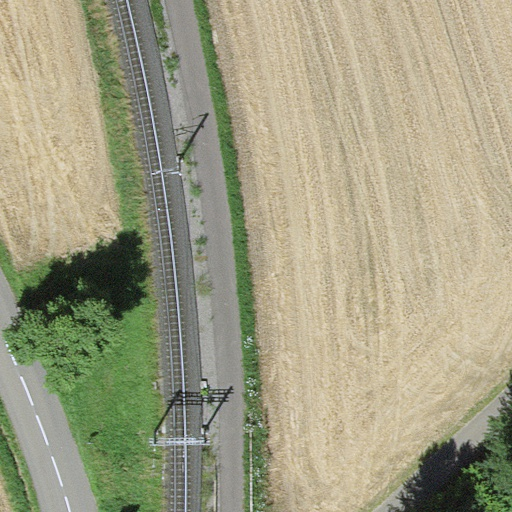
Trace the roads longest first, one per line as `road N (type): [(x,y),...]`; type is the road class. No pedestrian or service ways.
road 1 (tertiary): [(0,340),(63,511)]
road 2 (unclassified): [(399,511),(511,406)]
